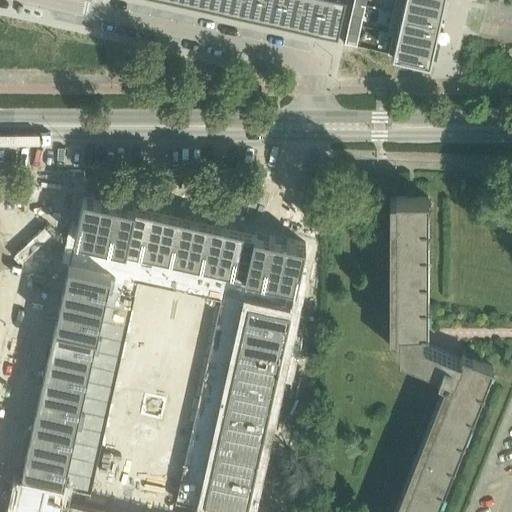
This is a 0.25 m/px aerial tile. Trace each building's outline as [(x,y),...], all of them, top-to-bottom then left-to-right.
[(198,0),(198,4),(217,9),(219,0),(198,0)] [(219,0),(217,9),(237,13),(240,0),(219,0)] [(240,0),(237,13),(257,17),(261,0),(240,0)] [(261,0),(257,17),(277,22),(282,0),(261,0)] [(282,0),(277,22),(297,26),(302,0),(282,0)] [(302,0),(297,26),(317,31),(323,0),(302,0)] [(323,0),(317,31),(338,35),(345,0),(323,0)] [(436,0),(394,0),(392,11),(440,21),(444,2),(436,0)] [(366,5),(362,4),(354,2),(351,14),(363,17),(366,5)] [(392,11),(387,31),(435,41),(440,21),(392,11)] [(347,30),(345,42),(357,45),(359,33),(347,30)] [(387,31),(392,33),(388,53),(430,62),(435,41),(387,31)] [(433,511),(492,365),(462,353),(461,357),(423,342),(423,329),(427,329),(428,197),(416,197),(416,190),(408,190),(408,197),(390,197),(390,198),(396,198),(395,330),(400,330),(400,353),(439,369),(438,372),(452,378),(398,511),(433,511)] [(84,194),(75,236),(93,240),(102,198),(84,194)] [(102,198),(93,240),(109,244),(118,202),(102,198)] [(118,202),(109,244),(125,248),(134,205),(118,202)] [(134,205),(125,248),(140,251),(149,209),(134,205)] [(149,209),(140,251),(155,254),(164,212),(149,209)] [(164,212),(155,254),(170,258),(180,216),(164,212)] [(180,216),(170,258),(186,261),(195,219),(180,216)] [(195,219),(186,261),(201,264),(210,222),(195,219)] [(210,222),(201,264),(216,268),(225,226),(210,222)] [(225,226),(216,268),(231,271),(241,229),(225,226)] [(241,229),(231,271),(246,275),(256,232),(241,229)] [(256,232),(246,275),(262,278),(272,236),(256,232)] [(272,236),(262,278),(278,282),(288,240),(272,236)] [(288,240),(278,282),(296,286),(306,244),(288,240)] [(73,243),(65,279),(107,288),(111,271),(86,266),(90,247),(73,243)] [(65,279),(62,294),(104,303),(107,288),(65,279)] [(249,302),(245,319),(287,328),(295,293),(278,289),(273,308),(249,302)] [(62,294),(59,309),(101,318),(104,303),(62,294)] [(59,309),(55,324),(97,334),(101,318),(59,309)] [(245,319),(242,334),(284,343),(287,328),(245,319)] [(55,324),(52,340),(94,349),(97,334),(55,324)] [(242,334),(238,349),(280,358),(284,343),(242,334)] [(52,340),(48,355),(90,364),(94,349),(52,340)] [(238,349),(235,364),(277,374),(280,358),(238,349)] [(48,355),(45,370),(87,379),(90,364),(48,355)] [(235,364),(231,379),(274,389),(277,374),(235,364)] [(45,370),(42,385),(84,395),(87,379),(45,370)] [(231,379),(228,395),(270,404),(274,389),(231,379)] [(42,385),(38,401),(80,410),(84,395),(42,385)] [(228,395),(225,410),(267,419),(270,404),(228,395)] [(38,401),(35,416),(77,425),(80,410),(38,401)] [(225,410),(221,425),(263,434),(267,419),(225,410)] [(35,416),(32,431),(73,440),(77,425),(35,416)] [(221,425),(218,440),(260,450),(263,434),(221,425)] [(32,431),(28,446),(70,455),(73,440),(32,431)] [(218,440),(215,456),(257,465),(260,450),(218,440)] [(28,446),(25,461),(66,471),(70,455),(28,446)] [(215,456),(211,471),(253,480),(257,465),(215,456)] [(25,461),(21,477),(63,486),(66,471),(25,461)] [(211,471),(208,486),(250,495),(253,480),(211,471)] [(21,477),(13,511),(87,511),(59,506),(63,486),(21,477)] [(208,486),(204,501),(247,511),(250,495),(208,486)]
